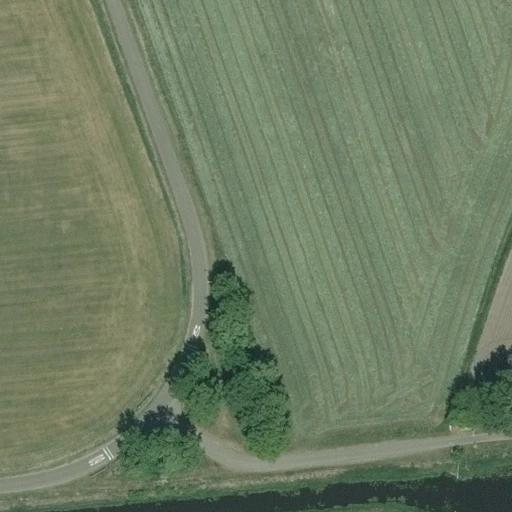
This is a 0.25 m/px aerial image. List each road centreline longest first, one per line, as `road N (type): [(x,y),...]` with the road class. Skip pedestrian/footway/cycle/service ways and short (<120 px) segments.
road 1 (unclassified): [(157,413),(199,321),(197,246),(112,0)]
road 2 (unclassified): [(459,443),(253,467),(157,413)]
road 3 (unclassified): [(157,413),(108,455),(0,485)]
